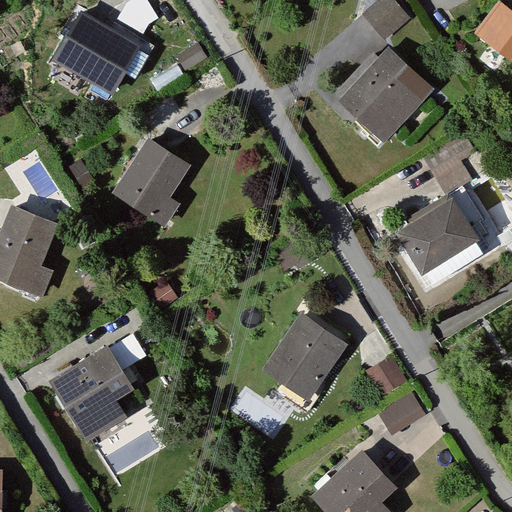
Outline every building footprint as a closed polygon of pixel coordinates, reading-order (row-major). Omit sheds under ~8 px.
[(394,0),(381,0),(362,15),(383,42),(411,20),(394,0)] [(511,7),(501,0),(497,0),(474,32),(511,59),(511,7)] [(142,43),(82,9),(52,59),(113,94),(142,43)] [(435,87),(389,45),(338,99),(384,142),(435,87)] [(193,161),(148,132),(111,191),(165,225),(180,200),(172,195),(193,161)] [(465,132),(424,157),(440,182),(466,167),(462,160),(477,151),(465,132)] [(482,237),(454,194),(397,230),(425,274),(482,237)] [(61,219),(13,200),(0,231),(0,275),(44,293),(55,267),(44,262),(61,219)] [(312,234),(272,254),(281,272),(297,265),(299,270),(324,257),(312,234)] [(350,341),(302,309),(264,366),(311,398),(350,341)] [(137,384),(109,340),(48,377),(88,440),(129,414),(118,396),(137,384)] [(394,357),(368,373),(382,396),(409,379),(394,357)] [(410,393),(380,414),(394,434),(424,413),(410,393)] [(399,484),(364,446),(313,493),(330,511),(398,511),(385,497),(399,484)]
